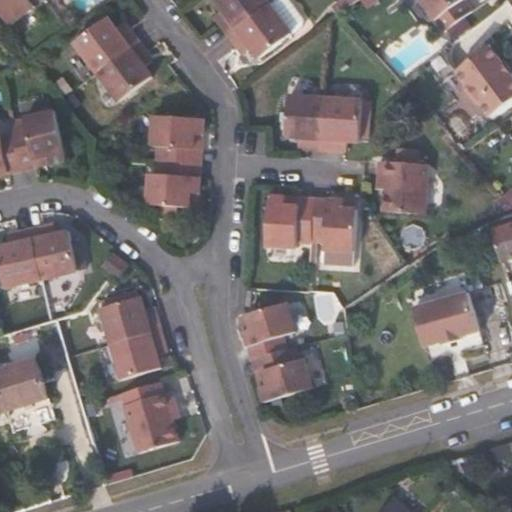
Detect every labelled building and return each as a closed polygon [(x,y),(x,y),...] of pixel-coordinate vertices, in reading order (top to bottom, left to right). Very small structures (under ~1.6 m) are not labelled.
[(34,0),(0,0),(0,13),(11,27),(36,8),(31,2),(34,0)] [(219,0),(224,6),(220,10),(226,18),(221,22),(231,34),(273,2),(270,0),(219,0)] [(359,0),(358,0),(342,0),(330,10),(337,18),(359,0)] [(463,4),(467,0),(416,0),(443,35),(471,14),(463,4)] [(264,57),(296,32),(273,2),(231,34),(240,45),(244,42),(250,50),(255,46),(264,57)] [(215,14),(221,22),(226,18),(220,10),(215,14)] [(334,20),(337,18),(330,10),(328,11),(334,20)] [(109,15),(76,41),(99,71),(141,38),(132,27),(127,30),(121,22),(116,25),(109,15)] [(132,27),(125,18),(121,22),(127,30),(132,27)] [(155,75),(148,65),(151,62),(145,55),(150,51),(141,38),(99,71),(122,101),(155,75)] [(240,45),(246,53),(250,50),(244,42),(240,45)] [(511,79),(510,77),(500,64),(488,49),(454,74),(489,119),(511,101),(511,79)] [(151,62),(156,58),(150,51),(145,55),(151,62)] [(510,77),(511,75),(511,72),(504,61),(500,64),(510,77)] [(307,147),(307,154),(322,155),(326,104),(289,101),(285,142),(297,143),(297,146),(307,147)] [(360,149),(364,108),(326,104),(322,155),(337,156),(337,150),(347,151),(347,147),(360,149)] [(28,127),(14,130),(16,137),(22,164),(50,157),(52,166),(67,163),(57,114),(27,121),(28,127)] [(157,150),(155,163),(163,164),(190,166),(193,137),(202,138),(204,122),(153,118),(150,149),(157,150)] [(0,135),(0,177),(24,173),(22,164),(16,137),(1,140),(0,135)] [(199,167),(202,138),(193,137),(190,166),(199,167)] [(24,173),(52,166),(50,157),(22,164),(24,173)] [(188,195),(197,195),(199,167),(190,166),(163,164),(162,178),(148,177),(146,207),(186,211),(188,195)] [(424,221),(428,172),(379,168),(377,184),(386,185),(385,197),(383,218),(424,221)] [(385,197),(386,185),(377,184),(376,196),(385,197)] [(186,211),(195,212),(197,195),(188,195),(186,211)] [(294,246),(309,248),(310,238),(312,212),(282,209),(283,201),(268,200),(264,250),(294,253),(294,246)] [(312,212),(312,204),(283,201),(282,209),(312,212)] [(343,214),(344,206),(312,204),(312,212),(310,238),(324,239),(323,255),(354,257),(358,216),(343,214)] [(358,216),(358,208),(344,206),(343,214),(358,216)] [(511,225),(490,232),(495,247),(500,265),(511,262),(511,225)] [(48,233),(47,227),(33,230),(44,280),(81,271),(75,241),(73,232),(59,235),(58,230),(48,233)] [(0,248),(0,257),(7,288),(44,280),(33,230),(19,234),(20,239),(10,241),(11,246),(0,248)] [(81,271),(89,269),(82,239),(75,241),(81,271)] [(117,280),(130,264),(114,251),(102,268),(117,280)] [(475,292),(416,308),(429,356),(487,340),(475,292)] [(140,298),(100,309),(110,346),(160,331),(156,317),(150,319),(147,308),(143,309),(140,298)] [(252,331),(244,334),(252,361),(260,359),(285,351),(281,337),(295,333),(287,304),(248,316),(252,331)] [(156,317),(153,306),(147,308),(150,319),(156,317)] [(248,316),(239,318),(244,334),(252,331),(248,316)] [(158,346),(164,344),(160,331),(110,346),(121,383),(161,370),(157,356),(161,355),(158,346)] [(161,355),(167,353),(164,344),(158,346),(161,355)] [(297,363),(293,349),(285,351),(260,359),(268,386),(260,389),(265,404),(312,390),(303,361),(297,363)] [(260,359),(252,361),(260,389),(268,386),(260,359)] [(0,411),(4,411),(6,417),(49,404),(35,360),(0,371),(0,411)] [(171,422),(168,412),(176,409),(171,394),(122,409),(137,457),(178,444),(171,422)] [(171,422),(179,420),(176,409),(168,412),(171,422)] [(401,511),(391,503),(383,511),(401,511)]
